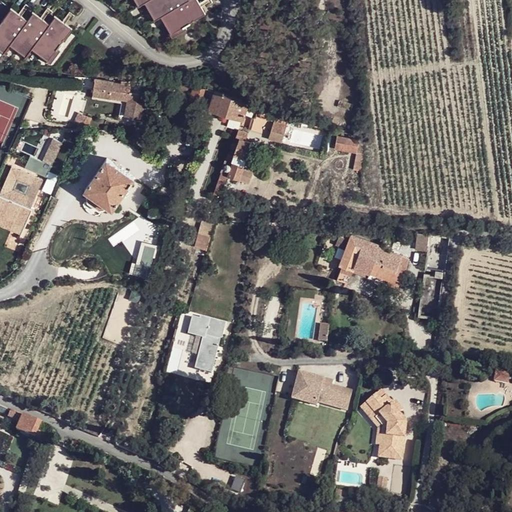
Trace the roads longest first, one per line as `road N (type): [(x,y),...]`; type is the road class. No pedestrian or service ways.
road 1 (residential): [(233,511),(172,475),(0,397)]
road 2 (residential): [(86,0),(171,59),(218,46),(229,0)]
